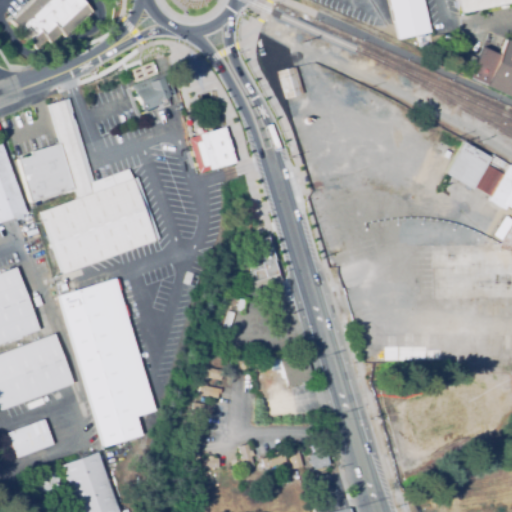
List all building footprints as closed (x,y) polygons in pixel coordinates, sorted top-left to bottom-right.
[(33,0),(7,23),(33,53),(46,42),(50,45),(61,36),(64,40),(91,13),(78,0),(33,0)] [(386,0),(420,0),(428,31),(395,38),(386,0)] [(511,0),(511,2),(461,15),(457,0),(511,0)] [(420,50),(417,37),(430,34),(433,47),(420,50)] [(511,100),(469,81),(490,35),(511,44),(511,100)] [(131,69),(135,81),(156,73),(152,62),(131,69)] [(294,66),(302,94),(283,99),(275,72),(294,66)] [(159,105),(141,112),(131,85),(144,80),(147,82),(167,75),(174,94),(158,101),(159,105)] [(56,142),(45,104),(65,98),(90,181),(126,168),(129,178),(134,176),(157,238),(59,273),(36,211),(73,197),(70,188),(27,201),(14,159),(28,154),(27,151),(56,142)] [(186,137),(197,172),(232,161),(222,126),(186,137)] [(511,305),(487,306),(487,304),(472,304),(472,298),(445,299),(445,268),(428,268),(428,262),(430,262),(430,246),(485,245),(501,210),(486,200),(488,197),(472,187),(470,190),(443,173),(462,142),(488,158),(490,154),(511,167),(511,305)] [(0,145),(25,215),(0,224),(0,145)] [(324,254),(314,224),(314,225),(304,194),(318,190),(336,250),(324,254)] [(258,238),(269,234),(277,260),(276,261),(282,282),(253,291),(248,273),(250,266),(243,263),(247,251),(254,253),(254,251),(259,250),(257,243),(258,238)] [(343,265),(360,260),(366,278),(359,280),(360,284),(342,289),(336,267),(343,265)] [(0,275),(15,270),(37,332),(0,344),(0,275)] [(54,295),(112,278),(151,410),(132,415),(138,434),(100,446),(54,295)] [(235,310),(238,299),(244,300),(241,311),(235,310)] [(234,313),(229,329),(222,326),(227,311),(234,313)] [(0,355),(53,336),(70,385),(0,410),(0,355)] [(383,336),(511,336),(511,362),(383,363),(383,336)] [(309,379),(303,356),(279,363),(285,386),(309,379)] [(255,371),(229,370),(229,360),(255,360),(255,371)] [(206,368),(225,371),(223,381),(205,378),(206,368)] [(199,385),(218,388),(216,398),(197,395),(199,385)] [(423,430),(416,404),(431,400),(433,406),(475,394),(480,413),(423,430)] [(192,403),(210,406),(209,416),(190,412),(192,403)] [(42,420),(51,445),(10,460),(1,435),(42,420)] [(190,440),(193,424),(202,426),(199,442),(190,440)] [(246,444),(248,452),(250,451),(251,456),(250,456),(253,466),(243,469),(241,463),(239,463),(238,460),(241,459),(237,447),(246,444)] [(322,444),(328,465),(313,470),(312,465),(311,465),(310,463),(307,464),(307,461),(309,460),(308,456),(315,454),(312,446),(322,444)] [(292,469),(287,453),(297,451),(302,467),(292,469)] [(196,453),(195,468),(185,468),(186,452),(196,453)] [(285,462),(263,469),(260,459),(282,452),(285,462)] [(96,454),(116,511),(73,511),(58,468),(96,454)] [(217,468),(202,468),(202,458),(217,458),(217,468)]
